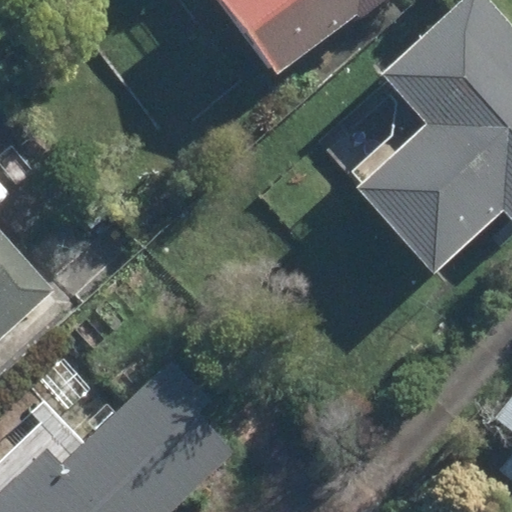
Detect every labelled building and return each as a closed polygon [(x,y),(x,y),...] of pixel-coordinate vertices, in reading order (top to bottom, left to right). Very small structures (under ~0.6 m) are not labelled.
[(211,0),(275,80),(353,16),(357,22),(383,0),(211,0)] [(426,125),(354,192),(430,276),(499,214),(511,228),(511,32),(482,0),(468,0),(383,79),(426,125)] [(0,242),(0,338),(48,293),(0,242)] [(171,511),(230,456),(195,417),(207,405),(167,363),(54,471),(39,454),(0,490),(0,511),(171,511)] [(511,396),(492,422),(511,439),(511,457),(499,474),(511,485),(511,396)]
